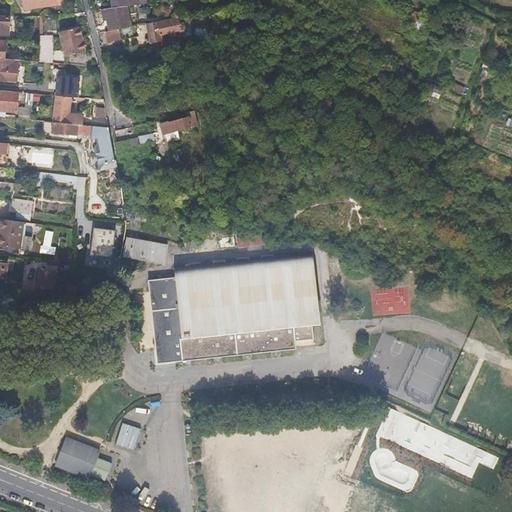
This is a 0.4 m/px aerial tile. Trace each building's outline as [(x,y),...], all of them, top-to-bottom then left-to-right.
[(63,2),(62,0),(20,0),(22,8),(54,5),(55,3),(63,2)] [(132,25),(128,5),(112,8),(105,9),(109,30),(119,28),(132,25)] [(0,35),(9,36),(11,18),(7,17),(7,10),(0,9),(0,35)] [(181,29),(178,16),(147,22),(151,38),(181,29)] [(41,36),(40,17),(31,17),(31,40),(31,42),(41,43),(41,36)] [(85,52),(81,27),(61,31),(66,56),(85,52)] [(122,38),(119,28),(109,30),(105,31),(108,43),(113,42),(113,40),(122,38)] [(149,44),(183,36),(181,29),(151,38),(147,39),(149,44)] [(52,64),(54,36),(41,36),(41,43),(40,63),(52,64)] [(236,51),(234,46),(224,51),(226,56),(236,51)] [(0,80),(18,82),(19,61),(0,59),(0,80)] [(58,76),(56,96),(72,98),(80,98),(80,77),(58,76)] [(456,83),(453,89),(463,93),(465,87),(456,83)] [(40,95),(41,87),(17,85),(17,93),(26,94),(33,95),(40,95)] [(0,111),(16,113),(17,93),(0,91),(0,111)] [(70,114),(72,98),(56,96),(54,123),(83,126),(84,116),(70,114)] [(167,144),(180,140),(180,139),(178,132),(190,128),(187,118),(162,125),(167,144)] [(52,133),(70,135),(69,138),(77,139),(77,136),(83,136),(84,137),(83,139),(81,145),(83,145),(89,138),(91,138),(92,131),(92,126),(83,126),(54,123),(53,123),(52,133)] [(114,160),(108,128),(92,126),(92,131),(91,138),(98,137),(100,144),(96,145),(99,163),(107,163),(108,169),(117,167),(116,161),(114,160)] [(118,149),(156,142),(154,133),(117,141),(118,149)] [(12,158),(14,146),(0,144),(0,167),(4,168),(5,157),(12,158)] [(25,164),(53,168),(56,149),(28,145),(25,164)] [(41,186),(42,178),(42,172),(34,171),(33,185),(41,186)] [(77,189),(77,176),(42,172),(42,178),(73,181),(74,182),(74,189),(77,189)] [(0,189),(8,190),(9,183),(0,182),(0,189)] [(13,199),(12,208),(11,212),(31,215),(33,202),(13,199)] [(148,213),(137,211),(136,213),(135,220),(147,222),(148,213)] [(21,238),(24,223),(0,219),(0,221),(0,231),(1,231),(0,239),(0,246),(20,249),(21,238)] [(112,258),(116,230),(94,228),(90,255),(112,258)] [(274,244),(273,232),(250,235),(239,236),(240,248),(274,244)] [(30,250),(31,238),(24,237),(24,238),(21,238),(20,249),(30,250)] [(201,251),(203,242),(186,237),(182,251),(189,253),(190,248),(201,251)] [(164,262),(167,246),(127,240),(124,255),(164,262)] [(176,267),(176,277),(148,280),(158,363),(169,362),(296,348),(296,341),(314,339),(313,325),(320,324),(315,280),(313,253),(176,267)] [(18,280),(19,269),(12,267),(12,266),(8,265),(8,264),(0,263),(0,278),(6,280),(6,279),(18,280)] [(56,271),(39,268),(35,296),(50,298),(51,288),(54,288),(56,271)] [(134,450),(141,429),(123,423),(116,445),(134,450)] [(65,438),(55,464),(89,478),(90,475),(97,458),(100,452),(65,438)] [(111,463),(97,458),(89,478),(105,483),(111,469),(111,463)]
